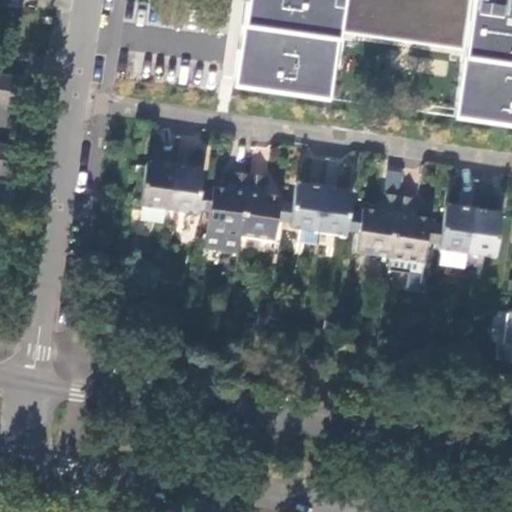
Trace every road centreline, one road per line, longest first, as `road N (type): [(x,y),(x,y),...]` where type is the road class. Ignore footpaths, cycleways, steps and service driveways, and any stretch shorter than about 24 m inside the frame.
road 1 (tertiary): [(511,447),(26,387)]
road 2 (residential): [(71,95),(511,170)]
road 3 (tertiary): [(7,456),(340,507)]
road 4 (residential): [(54,212),(26,387)]
road 5 (unknown): [(248,33),(83,27)]
